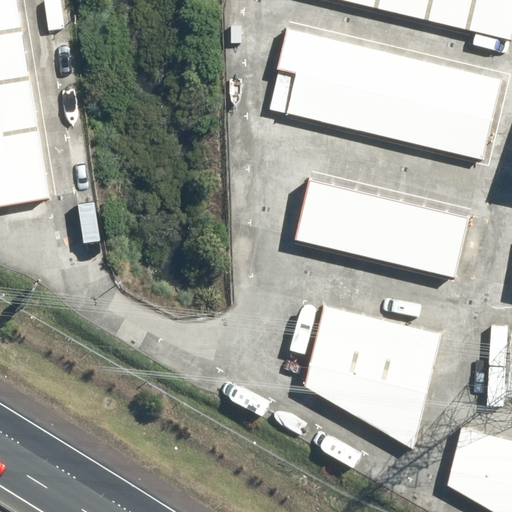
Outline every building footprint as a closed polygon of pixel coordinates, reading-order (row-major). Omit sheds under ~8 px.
[(21,0),(0,0),(0,204),(55,195),(21,0)] [(511,0),(347,0),(511,39),(511,34),(511,0)] [(289,109),(483,156),(502,77),(289,28),(280,63),(299,68),(289,109)] [(75,86),(72,54),(54,56),(58,87),(75,86)] [(456,276),(471,216),(314,176),(299,236),(456,276)] [(414,446),(444,332),(327,303),(309,382),(414,446)] [(511,511),(511,437),(463,427),(450,479),(505,511),(511,511)]
